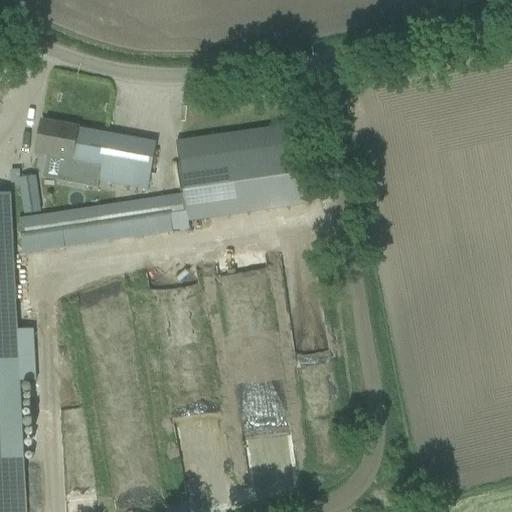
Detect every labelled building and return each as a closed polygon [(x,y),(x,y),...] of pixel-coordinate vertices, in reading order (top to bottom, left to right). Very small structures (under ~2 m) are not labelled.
[(39,142),(36,154),(67,160),(63,181),(62,183),(97,189),(99,181),(148,191),(151,175),(157,144),(79,130),(79,129),(42,122),(39,142)] [(185,140),(196,221),(306,207),(295,125),(185,140)] [(19,182),(23,212),(40,209),(35,174),(19,176),(19,171),(11,171),(11,183),(19,182)] [(0,194),(0,331),(15,331),(8,194),(0,194)] [(23,252),(176,231),(171,195),(19,216),(23,252)] [(219,306),(227,309),(236,308),(244,305),(251,301),(257,295),(261,285),(262,278),(261,270),(257,259),(251,253),(246,248),(234,245),(224,245),(216,247),(209,251),(204,258),(198,267),(198,276),(200,288),(204,296),(210,302),(219,306)] [(15,331),(17,384),(36,383),(33,330),(15,331)] [(0,511),(23,511),(17,384),(15,331),(0,331),(0,511)]
